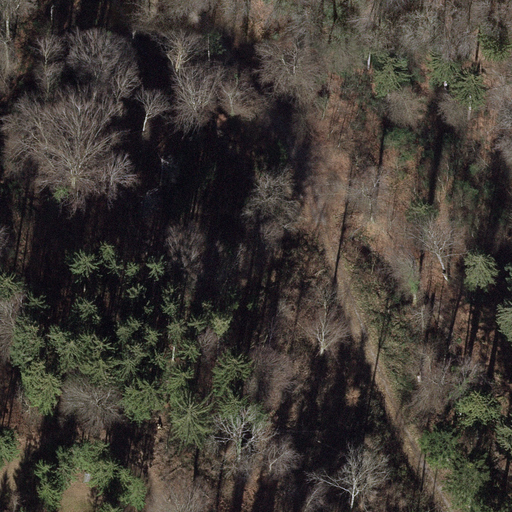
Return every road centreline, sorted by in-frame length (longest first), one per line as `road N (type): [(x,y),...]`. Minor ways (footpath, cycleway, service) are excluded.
road 1 (track): [(450,511),(400,433),(333,242),(284,133),(186,0)]
road 2 (track): [(154,511),(147,474),(121,448),(43,444),(0,477)]
